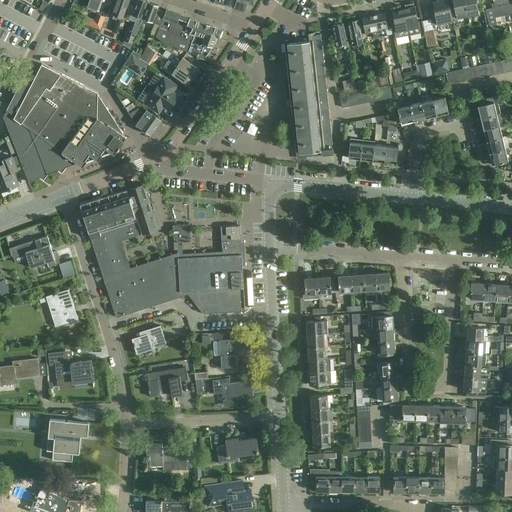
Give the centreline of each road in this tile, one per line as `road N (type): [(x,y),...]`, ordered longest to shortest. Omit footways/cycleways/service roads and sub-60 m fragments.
road 1 (residential): [(404,258),(407,386),(426,391),(446,386),(454,261)]
road 2 (residential): [(253,30),(162,158)]
road 3 (residential): [(127,424),(278,416)]
road 4 (residential): [(409,198),(272,185)]
road 5 (residential): [(404,258),(268,252)]
road 6 (residential): [(104,326),(62,197)]
road 7 (residential): [(409,198),(416,136),(464,122),(467,134)]
